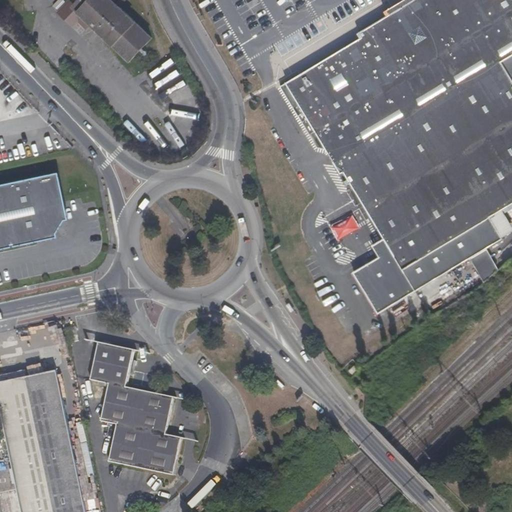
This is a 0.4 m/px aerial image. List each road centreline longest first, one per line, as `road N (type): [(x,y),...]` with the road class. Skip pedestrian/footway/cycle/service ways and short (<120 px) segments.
road 1 (unclassified): [(166,353),(215,403),(223,433),(219,465),(168,511)]
road 2 (secondary): [(328,395),(244,256)]
road 3 (secondary): [(328,395),(438,511)]
road 4 (secondary): [(206,295),(243,316),(328,395)]
road 5 (unclassified): [(170,0),(226,101),(225,138)]
road 6 (unknown): [(43,0),(131,103)]
road 7 (secondary): [(64,111),(104,165),(128,227)]
road 8 (secondary): [(168,181),(129,165),(64,111)]
